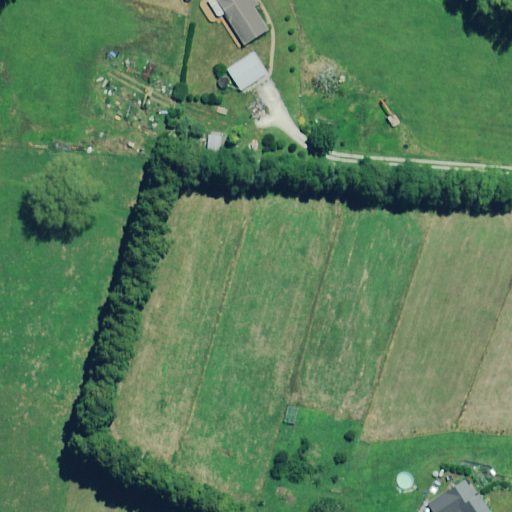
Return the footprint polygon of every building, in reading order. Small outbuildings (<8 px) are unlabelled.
[(266,30),(246,0),(215,0),(217,2),(211,7),(217,15),(220,13),(242,46),(266,30)] [(265,74),(252,54),(226,70),(239,91),(265,74)] [(230,134),(202,132),(200,152),(228,154),(230,134)] [(298,410),(286,407),(282,421),(294,425),(298,410)] [(489,511),(465,475),(423,502),(429,511),(489,511)]
